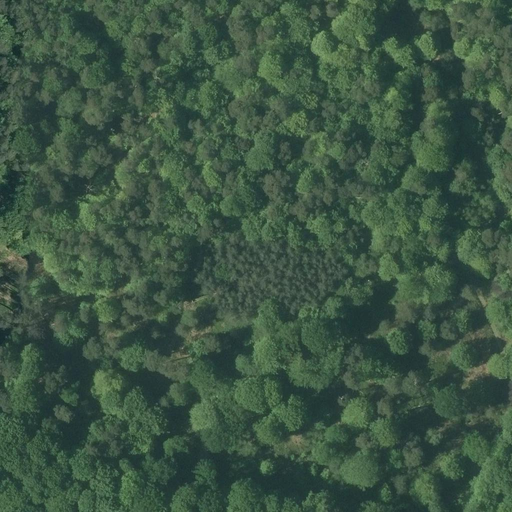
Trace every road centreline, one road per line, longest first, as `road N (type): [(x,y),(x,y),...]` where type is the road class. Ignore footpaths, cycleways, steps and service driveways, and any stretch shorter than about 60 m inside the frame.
road 1 (track): [(372,0),(407,67),(399,182),(465,270),(507,366),(505,420),(468,511)]
road 2 (track): [(33,149),(62,137),(108,67),(250,0)]
road 3 (track): [(111,14),(70,74),(20,107),(36,182),(0,230)]
